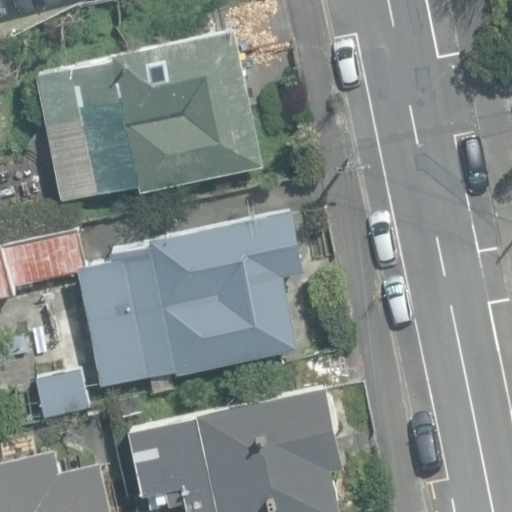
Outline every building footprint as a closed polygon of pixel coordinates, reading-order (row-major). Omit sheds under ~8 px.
[(273,0),(227,9),(230,22),(114,45),(115,52),(37,68),(63,195),(140,179),(142,186),(265,161),(242,45),(290,35),(283,0),(273,0)] [(0,208),(0,220),(3,236),(52,226),(47,199),(0,208)] [(152,371),(156,387),(177,382),(173,365),(180,364),(181,366),(302,340),(286,270),(308,265),(294,201),(154,232),(156,237),(115,246),(117,253),(88,260),(87,266),(107,381),(152,371)] [(80,222),(0,237),(0,291),(17,288),(15,278),(86,263),(80,222)] [(37,372),(46,413),(92,403),(83,362),(82,362),(37,372)] [(188,499),(190,511),(343,511),(344,511),(333,464),(345,461),(327,379),(131,423),(146,489),(157,486),(160,500),(173,497),(174,502),(188,499)] [(0,511),(112,511),(100,457),(61,466),(56,443),(0,455),(0,511)]
